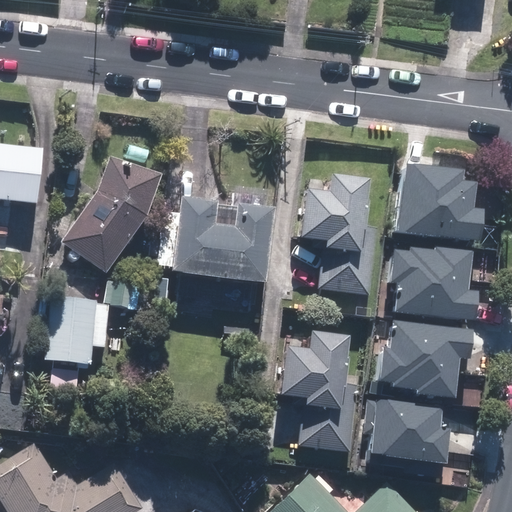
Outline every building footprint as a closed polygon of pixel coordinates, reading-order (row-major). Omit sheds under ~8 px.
[(0,148),(0,206),(29,210),(37,154),(0,148)] [(94,194),(56,246),(100,278),(141,220),(156,178),(106,160),(94,194)] [(413,162),(399,161),(390,230),(473,241),(478,209),(466,207),(469,182),(455,180),(457,168),(413,162)] [(317,271),(314,292),(364,299),(373,232),(357,230),(360,207),(358,207),(361,185),(323,180),(321,198),(298,195),(292,244),(317,248),(316,255),(319,255),(317,271)] [(255,290),(265,215),(229,210),(226,233),(206,230),(209,207),(197,206),(173,203),(171,215),(160,213),(153,267),(165,269),(163,278),(255,290)] [(463,287),(468,248),(430,243),(429,247),(406,244),(406,248),(390,246),(386,280),(393,281),(390,308),(467,318),(470,297),(471,288),(463,287)] [(46,299),(39,364),(86,369),(88,350),(100,351),(105,307),(93,306),(93,304),(46,299)] [(467,327),(389,318),(386,347),(378,346),(374,379),(388,380),(387,384),(411,387),(411,392),(447,396),(452,355),(463,357),(465,340),(467,327)] [(297,424),(293,449),(344,456),(353,389),(338,387),(341,364),(338,363),(341,341),(305,336),(302,354),(279,351),(273,401),(298,404),(297,411),(299,411),(297,424)] [(438,404),(373,395),(365,450),(439,461),(444,426),(435,424),(437,410),(438,404)] [(32,445),(0,464),(0,508),(2,511),(137,511),(110,466),(73,488),(65,474),(53,481),(32,445)] [(353,511),(340,511),(306,476),(268,511),(409,511),(383,484),(353,511)]
